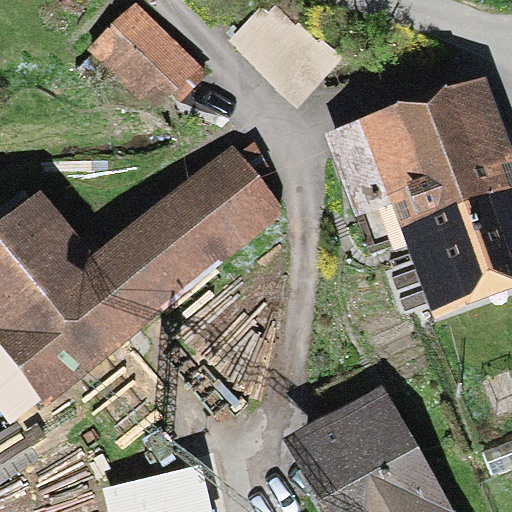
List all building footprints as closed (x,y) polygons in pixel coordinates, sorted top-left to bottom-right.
[(193,75),(141,10),(95,48),(135,97),(153,82),(165,97),(193,75)] [(511,221),(467,104),(331,156),(370,257),(425,236),(447,293),(511,268),(511,221)] [(272,207),(233,158),(87,276),(31,207),(0,232),(0,340),(4,345),(0,347),(0,400),(13,417),(272,207)] [(337,430),(375,408),(379,406),(366,382),(323,406),(337,430)] [(434,511),(375,408),(337,430),(304,449),(339,511),(434,511)] [(198,511),(195,494),(122,509),(122,511),(198,511)]
